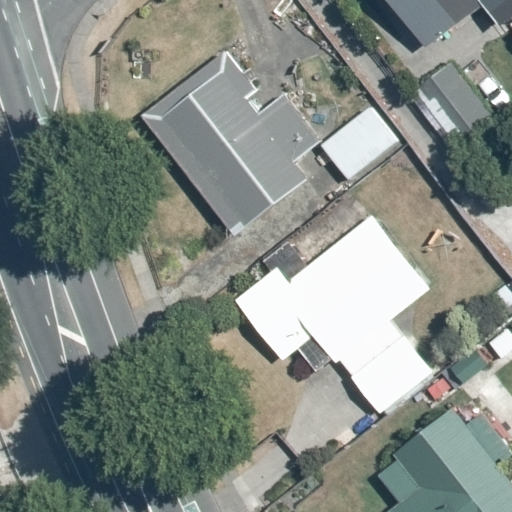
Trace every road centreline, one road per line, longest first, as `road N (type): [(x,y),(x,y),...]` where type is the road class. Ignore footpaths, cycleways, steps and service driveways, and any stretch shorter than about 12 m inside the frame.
road 1 (secondary): [(0,21),(111,359),(172,511)]
road 2 (secondary): [(110,511),(43,336),(0,179)]
